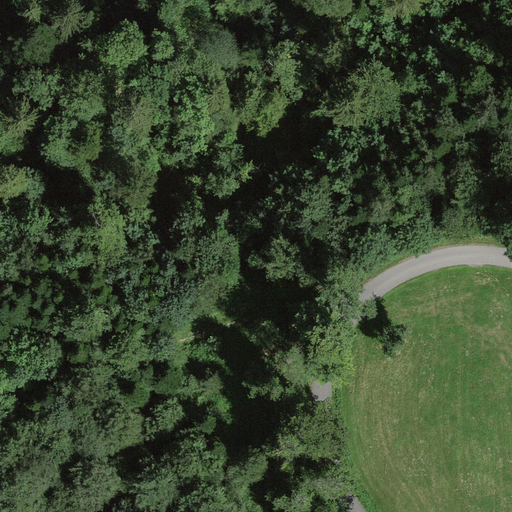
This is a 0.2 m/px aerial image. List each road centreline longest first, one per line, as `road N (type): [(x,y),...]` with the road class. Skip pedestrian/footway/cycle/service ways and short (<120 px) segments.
road 1 (unclassified): [(511,259),(455,256),(403,272),(358,297),(339,327),(324,409),(333,463),(355,511)]
road 2 (track): [(0,399),(93,376),(264,307),(358,297)]
